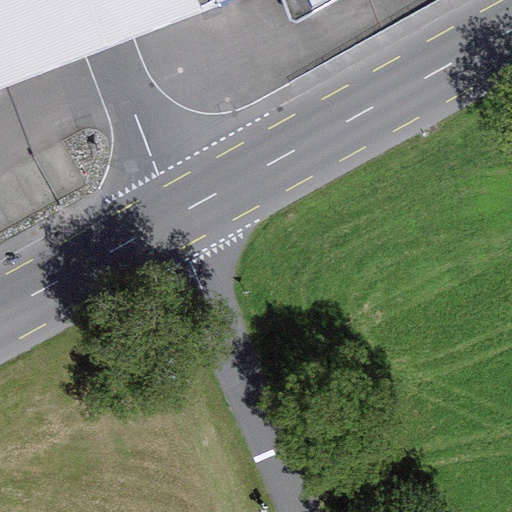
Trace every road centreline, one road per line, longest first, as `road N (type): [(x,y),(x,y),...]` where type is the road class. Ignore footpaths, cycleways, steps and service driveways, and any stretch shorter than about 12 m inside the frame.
road 1 (secondary): [(185,210),(511,32)]
road 2 (unclassified): [(305,511),(185,210)]
road 3 (secondary): [(0,313),(185,210)]
